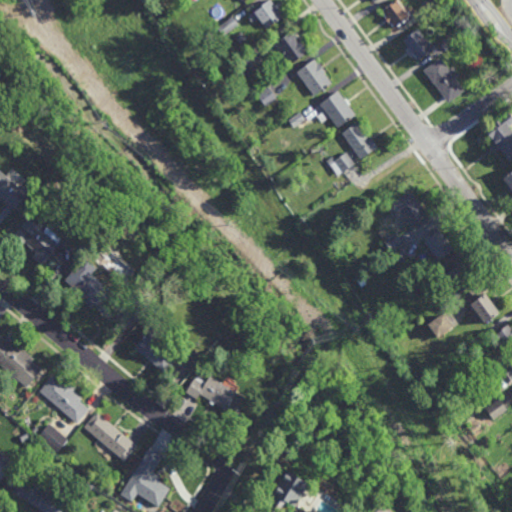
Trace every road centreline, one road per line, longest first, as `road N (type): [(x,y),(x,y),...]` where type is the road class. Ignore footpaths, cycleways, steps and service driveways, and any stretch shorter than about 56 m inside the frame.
road 1 (residential): [(320,0),(511,261)]
road 2 (residential): [(223,465),(0,283)]
